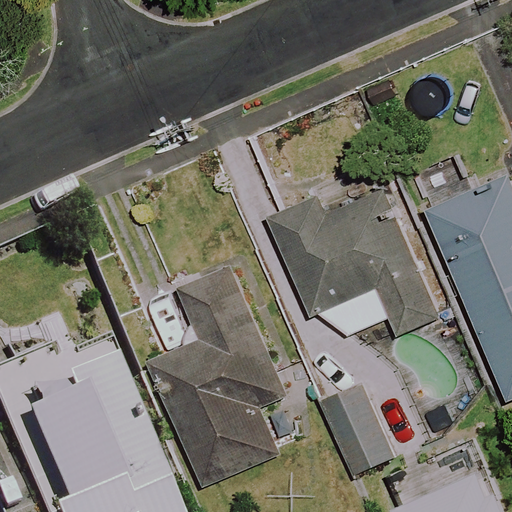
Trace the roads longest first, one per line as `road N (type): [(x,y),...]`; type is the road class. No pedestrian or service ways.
road 1 (residential): [(372,0),(126,107)]
road 2 (residential): [(126,107),(0,165)]
